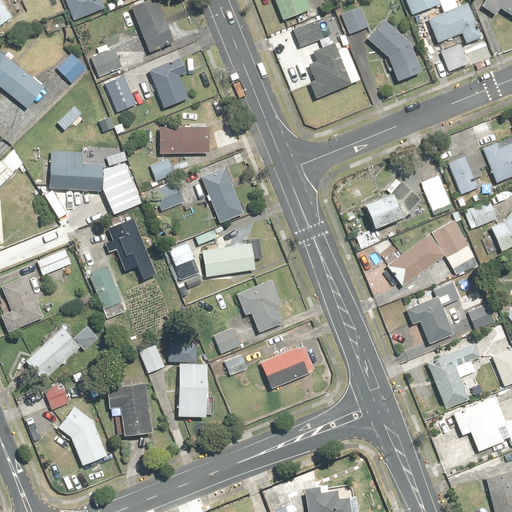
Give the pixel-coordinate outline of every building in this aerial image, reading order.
[(100,0),(63,0),(73,22),(104,10),(100,0)] [(156,0),(149,0),(130,8),(148,54),(174,44),(156,0)] [(273,0),(282,20),(309,10),(305,0),(273,0)] [(511,0),(485,0),(480,8),(494,16),(499,9),(511,17),(511,0)] [(467,4),(427,20),(436,44),(460,35),(464,45),(480,38),(467,4)] [(364,7),(342,15),(349,35),(371,26),(364,7)] [(366,39),(387,58),(396,81),(419,72),(408,44),(383,20),(366,39)] [(320,21),(295,29),(301,48),(326,40),(320,21)] [(350,85),(334,44),(312,53),(315,62),(307,65),(313,81),(308,83),(314,99),(350,85)] [(116,49),(93,57),(100,76),(123,68),(116,49)] [(0,53),(0,90),(26,110),(43,87),(0,53)] [(87,70),(73,54),(58,68),(72,83),(87,70)] [(180,59),(148,71),(162,109),(187,100),(178,77),(186,74),(180,59)] [(125,75),(105,84),(118,112),(138,103),(125,75)] [(157,128),(157,154),(207,154),(207,127),(157,128)] [(495,142),(480,149),(494,184),(511,176),(511,142),(498,148),(495,142)] [(0,186),(23,164),(15,150),(0,164),(0,186)] [(49,152),(47,189),(99,192),(101,166),(82,164),(83,154),(49,152)] [(461,156),(444,163),(458,195),(474,188),(461,156)] [(169,159),(150,166),(156,182),(175,174),(169,159)] [(433,167),(414,174),(430,214),(448,206),(433,167)] [(223,168),(199,178),(218,224),(242,214),(223,168)] [(399,219),(419,199),(401,181),(387,195),(361,205),(370,229),(399,219)] [(488,200),(460,210),(467,227),(494,218),(488,200)] [(499,250),(511,245),(511,209),(500,223),(490,227),(499,250)] [(154,274),(132,219),(106,230),(111,241),(103,244),(107,253),(114,250),(123,271),(135,266),(140,279),(154,274)] [(400,287),(443,254),(427,233),(384,265),(400,287)] [(191,243),(171,250),(182,280),(201,272),(191,243)] [(200,252),(203,277),(253,270),(249,244),(200,252)] [(66,250),(38,261),(43,275),(72,264),(66,250)] [(110,269),(91,277),(105,311),(125,303),(110,269)] [(42,317),(25,276),(0,286),(0,288),(9,311),(0,315),(0,318),(6,332),(42,317)] [(270,280),(235,293),(243,316),(249,313),(257,333),(281,324),(276,309),(280,307),(270,280)] [(451,333),(436,296),(403,309),(409,324),(418,321),(427,343),(451,333)] [(486,301),(462,310),(469,330),(493,321),(486,301)] [(511,305),(501,312),(511,328),(511,305)] [(40,381),(78,347),(60,328),(22,362),(40,381)] [(236,328),(215,337),(222,353),(243,344),(236,328)] [(199,343),(171,342),(170,362),(198,363),(199,343)] [(473,343),(425,362),(444,410),(469,400),(460,377),(474,372),(470,361),(479,357),(473,343)] [(266,391),(306,374),(306,372),(313,369),(303,346),(296,349),(295,347),(255,364),(266,391)] [(511,362),(505,346),(488,353),(499,382),(511,377),(511,362)] [(246,353),(224,361),(231,378),(252,369),(246,353)] [(206,364),(177,363),(175,416),(204,418),(206,364)] [(149,433),(144,382),(104,386),(107,409),(119,407),(122,436),(149,433)] [(506,424),(495,397),(452,414),(458,429),(466,426),(476,452),(502,442),(497,428),(506,424)] [(104,455),(90,420),(72,406),(57,427),(69,436),(80,464),(104,455)] [(444,416),(435,420),(440,432),(450,428),(444,416)] [(511,511),(511,475),(511,470),(484,476),(492,511),(511,511)] [(318,488),(302,491),(306,511),(350,511),(348,499),(337,500),(336,492),(319,494),(318,488)]
